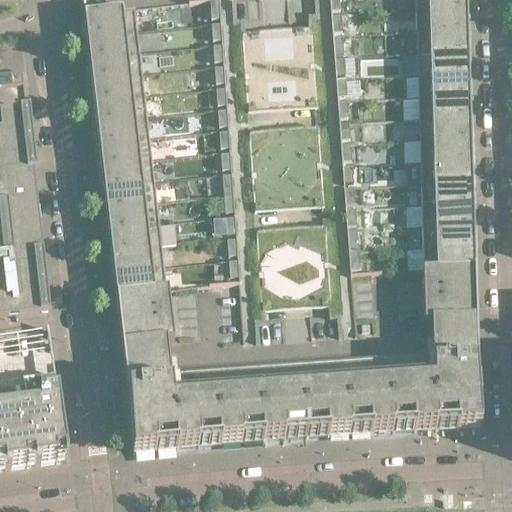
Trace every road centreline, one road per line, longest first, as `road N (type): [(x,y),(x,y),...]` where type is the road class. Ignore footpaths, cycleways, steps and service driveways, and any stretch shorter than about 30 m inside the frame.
road 1 (residential): [(103,499),(45,0)]
road 2 (residential): [(495,0),(510,470)]
road 3 (residential): [(510,470),(103,499)]
